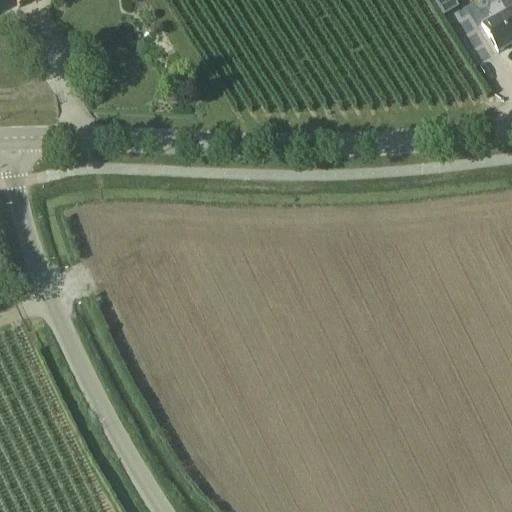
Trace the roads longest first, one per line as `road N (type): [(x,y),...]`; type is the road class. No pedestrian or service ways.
road 1 (secondary): [(17,138),(315,147),(511,130)]
road 2 (unclassified): [(163,511),(95,404),(48,301),(15,181),(17,138)]
